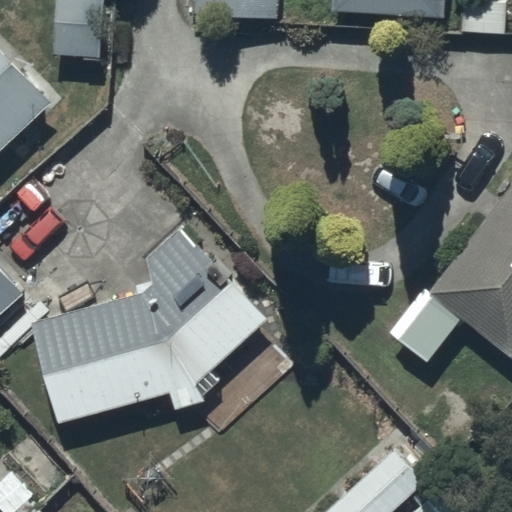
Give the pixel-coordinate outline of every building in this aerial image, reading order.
[(104,0),(56,0),(55,56),(102,58),(104,0)] [(196,0),(196,14),(279,19),(280,0),(196,0)] [(335,0),(334,12),(444,17),(444,0),(335,0)] [(0,152),(53,102),(0,46),(0,152)] [(511,358),(511,185),(431,292),(423,286),(389,332),(431,363),(462,321),(511,358)] [(155,283),(143,293),(35,324),(64,424),(171,393),(176,410),(203,402),(198,386),(271,321),(188,227),(152,259),(155,283)] [(0,316),(24,294),(0,268),(0,316)] [(511,415),(511,417),(511,418),(511,440),(494,456),(511,476),(511,415)] [(394,447),(321,511),(394,511),(427,484),(394,447)]
